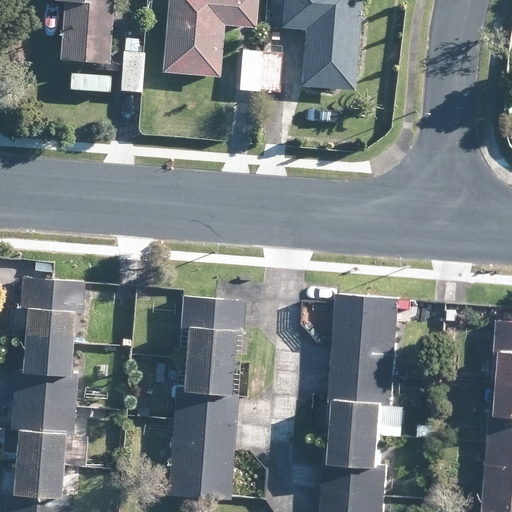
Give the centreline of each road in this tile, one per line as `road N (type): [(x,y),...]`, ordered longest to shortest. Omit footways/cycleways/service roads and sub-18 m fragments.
road 1 (residential): [(0,193),(441,226)]
road 2 (residential): [(462,0),(441,226)]
